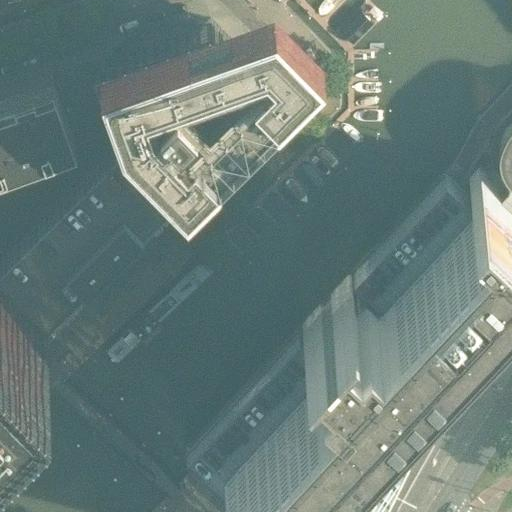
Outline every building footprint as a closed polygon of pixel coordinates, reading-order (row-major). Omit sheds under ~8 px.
[(201,163),(278,87),(295,69),(321,45),(276,0),(259,0),(236,8),(210,18),(126,48),(95,59),(76,66),(98,133),(55,174),(27,184),(27,183),(18,186),(0,192),(0,359),(40,320),(114,248),(201,163)] [(98,133),(76,66),(0,93),(0,159),(15,154),(21,171),(15,180),(18,186),(27,183),(27,184),(55,174),(98,133)] [(330,511),(367,461),(494,279),(493,278),(492,279),(487,275),(511,248),(511,116),(507,121),(501,131),(498,138),(497,148),(500,161),(505,170),(506,175),(506,178),(498,185),(479,167),(468,178),(480,189),(472,198),(455,181),(445,172),(352,272),(363,281),(379,297),(376,301),(364,290),(355,300),(350,295),(342,288),(351,278),(348,276),(301,326),(304,329),(313,319),(321,327),(326,331),(317,341),(329,352),(325,356),(308,340),(298,330),(185,450),(203,467),(207,471),(209,473),(226,489),(229,492),(244,506),(256,493),(266,503),(257,511),(330,511)] [(0,192),(18,186),(15,180),(21,171),(15,154),(0,159),(0,192)] [(133,321),(141,321),(141,313),(133,313),(133,321)]
